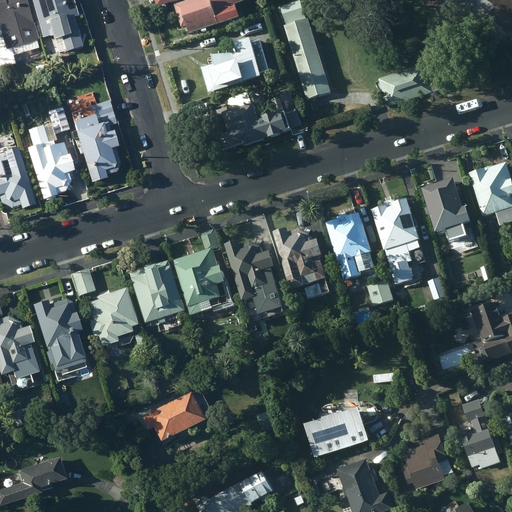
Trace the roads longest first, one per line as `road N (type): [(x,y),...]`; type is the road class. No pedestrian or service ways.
road 1 (residential): [(178,210),(511,109)]
road 2 (residential): [(113,0),(178,210)]
road 3 (residential): [(0,264),(178,210)]
